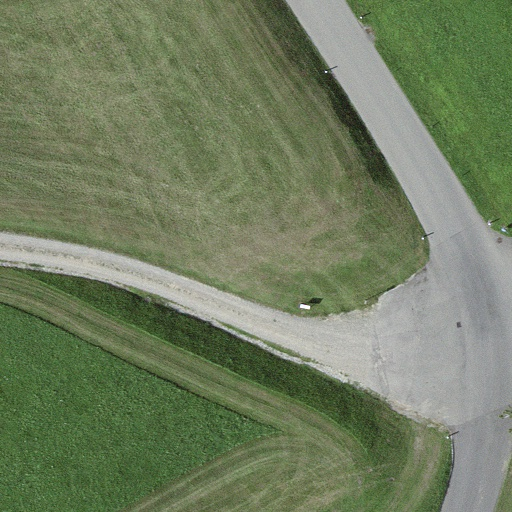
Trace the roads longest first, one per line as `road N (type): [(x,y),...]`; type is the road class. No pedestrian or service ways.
road 1 (track): [(0,251),(91,257),(356,352),(511,342)]
road 2 (unclassified): [(320,0),(449,202),(511,325)]
road 3 (unclassified): [(511,366),(466,511)]
